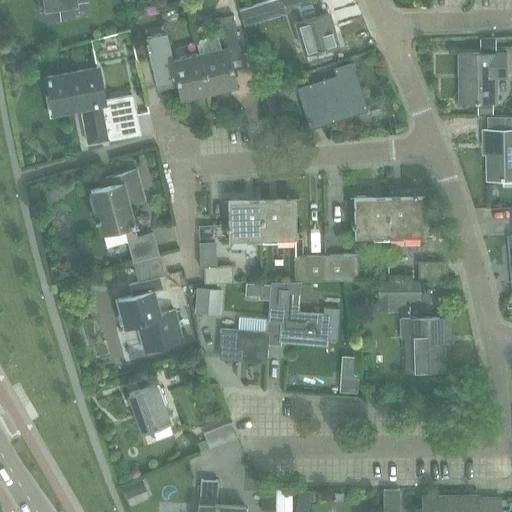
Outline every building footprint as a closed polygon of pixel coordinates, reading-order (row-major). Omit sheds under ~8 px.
[(38,0),(40,10),(77,5),(76,0),(38,0)] [(316,0),(281,0),(285,12),(294,9),(297,20),(295,20),(305,52),(317,49),(337,43),(327,11),(309,17),(306,6),(318,3),(316,0)] [(247,7),(239,9),(243,24),(252,22),(247,7)] [(218,36),(196,41),(199,53),(208,91),(208,90),(208,88),(222,85),(223,87),(236,84),(230,58),(242,55),(239,44),(232,14),(214,18),(218,36)] [(172,60),(165,31),(143,36),(147,51),(149,51),(155,76),(158,88),(177,83),(180,97),(193,94),(192,92),(207,88),(207,91),(208,91),(199,53),(172,60)] [(496,53),(460,53),(460,74),(466,73),(466,79),(462,80),(462,101),(497,101),(497,79),(508,79),(508,52),(496,53)] [(351,64),(336,68),(338,76),(310,85),(299,89),(303,103),(309,122),(321,119),(319,111),(328,108),(331,119),(365,109),(355,79),(351,64)] [(97,67),(46,77),(53,111),(80,106),(88,143),(109,139),(139,133),(132,95),(103,100),(97,67)] [(511,129),(484,130),(484,144),(490,144),(490,152),(488,152),(488,178),(504,178),(504,184),(511,183),(511,129)] [(144,199),(136,169),(105,178),(107,185),(90,190),(97,216),(93,217),(94,220),(98,218),(102,232),(102,231),(106,246),(127,240),(133,261),(159,254),(153,233),(137,237),(128,204),(144,199)] [(412,195),(388,196),(388,235),(388,239),(404,239),(404,235),(421,235),(420,195),(415,195),(415,192),(412,192),(412,195)] [(286,198),(261,198),(262,238),(295,238),(295,218),(295,198),(289,198),(289,195),(286,195),(286,198)] [(388,235),(388,196),(353,197),(354,222),(351,222),(351,225),(354,225),(354,236),(388,235)] [(262,238),(261,198),(228,199),(228,224),(225,224),(225,227),(228,227),(228,239),(262,238)] [(165,275),(159,254),(133,261),(138,280),(128,283),(131,294),(116,299),(123,325),(136,321),(144,349),(182,339),(174,310),(160,314),(153,290),(157,289),(160,282),(159,276),(165,275)] [(357,254),(325,255),(325,280),(357,279),(357,254)] [(325,280),(325,255),(294,256),(295,281),(298,281),(325,280)] [(447,261),(427,261),(418,261),(418,278),(447,277),(447,261)] [(233,266),(224,266),(204,266),(204,283),(233,282),(233,266)] [(267,332),(266,344),(280,345),(281,339),(282,339),(309,341),(325,343),(327,323),(328,314),(311,313),(311,314),(295,312),(298,281),(295,281),(271,281),(267,332)] [(419,282),(394,282),(379,283),(379,311),(397,311),(396,298),(419,298),(419,282)] [(197,288),(195,312),(219,314),(221,290),(197,288)] [(448,317),(428,318),(401,319),(401,337),(413,336),(414,370),(430,370),(430,371),(435,371),(435,370),(444,369),(443,336),(448,336),(448,317)] [(238,330),(222,329),(221,337),(220,357),(236,358),(236,357),(263,360),(263,361),(265,361),(266,344),(267,332),(266,332),(266,333),(238,331),(238,330)] [(128,393),(142,431),(152,427),(156,438),(172,433),(168,421),(169,421),(164,407),(167,406),(159,382),(128,393)] [(203,433),(209,447),(238,435),(232,421),(203,433)] [(122,487),(127,498),(145,490),(141,479),(122,487)] [(199,504),(198,504),(197,511),(244,511),(245,506),(217,505),(217,503),(216,503),(217,481),(217,480),(200,479),(200,480),(201,480),(199,504)] [(275,488),(275,511),(291,511),(292,488),(275,488)] [(383,489),(383,505),(383,511),(399,511),(399,489),(383,489)] [(498,511),(499,498),(476,498),(476,496),(429,497),(428,511),(498,511)]
